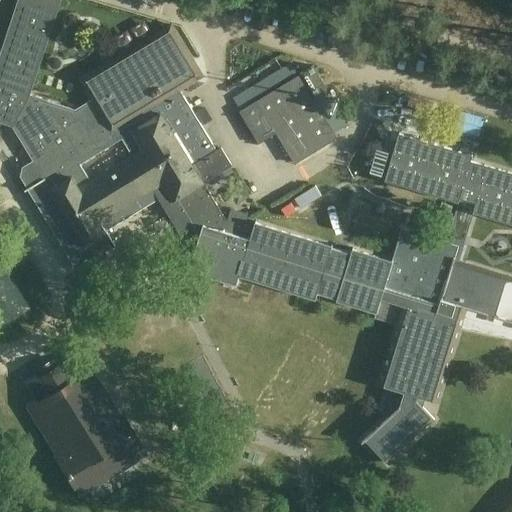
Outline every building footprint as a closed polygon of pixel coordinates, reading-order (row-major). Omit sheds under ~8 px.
[(447,242),(401,229),(392,260),(352,248),(351,252),(332,246),(332,245),(254,222),(252,228),(226,221),(204,183),(231,168),(220,149),(217,151),(215,148),(182,92),(180,90),(204,76),(174,25),(81,80),(92,99),(75,109),(35,96),(31,95),(62,0),(18,0),(0,58),(0,122),(12,126),(33,161),(29,163),(23,166),(20,177),(73,266),(84,269),(107,258),(103,251),(112,245),(105,231),(104,231),(98,220),(136,199),(155,188),(186,242),(196,245),(188,270),(237,285),(240,276),(316,300),(318,292),(337,298),(336,300),(375,312),(373,318),(398,325),(379,385),(388,388),(383,406),(381,410),(388,418),(365,439),(387,464),(435,420),(417,401),(418,397),(435,403),(458,330),(461,329),(511,339),(511,506),(506,511),(511,511),(511,172),(471,161),(473,155),(398,132),(384,179),(459,202),(447,242)] [(290,62),(232,98),(239,109),(297,74),(290,62)] [(315,97),(313,98),(300,77),(233,116),(251,146),(276,132),(295,164),(337,139),(333,134),(347,125),(325,91),(328,90),(312,65),(300,73),(315,97)] [(205,106),(195,112),(202,125),(213,119),(205,106)] [(70,359),(31,381),(25,384),(28,388),(20,393),(28,405),(27,406),(78,495),(144,458),(148,455),(122,413),(120,415),(90,367),(79,375),(70,359)]
